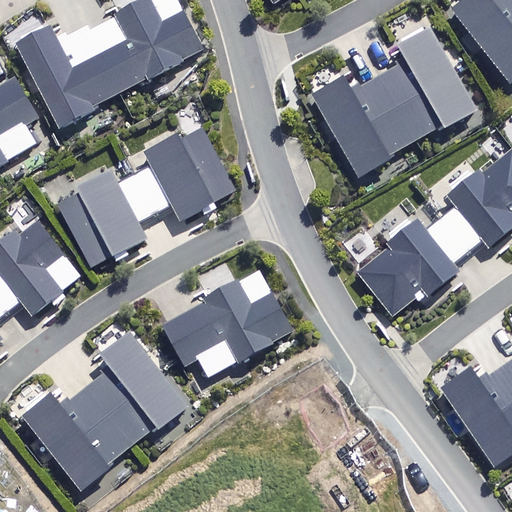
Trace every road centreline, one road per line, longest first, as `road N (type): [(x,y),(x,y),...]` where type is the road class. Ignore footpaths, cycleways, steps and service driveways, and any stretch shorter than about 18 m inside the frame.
road 1 (residential): [(0,382),(95,309),(289,206)]
road 2 (unknown): [(388,382),(203,511)]
road 3 (residential): [(487,511),(388,382)]
road 4 (residential): [(388,382),(511,289)]
road 5 (residential): [(249,64),(383,0)]
road 6 (residential): [(249,64),(289,206)]
